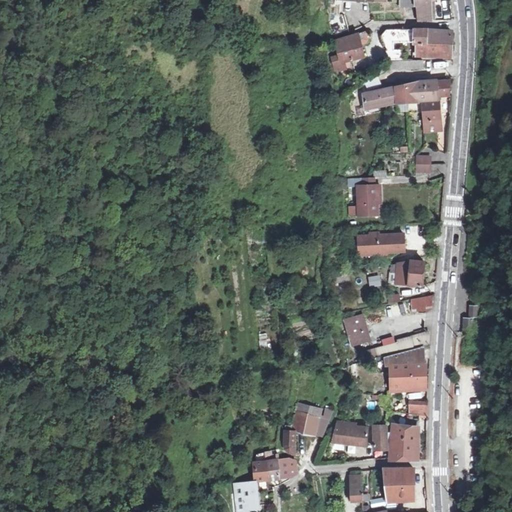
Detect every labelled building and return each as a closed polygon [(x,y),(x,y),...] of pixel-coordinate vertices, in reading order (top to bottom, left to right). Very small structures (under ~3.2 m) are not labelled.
[(427,17),(441,17),(439,0),(422,0),(423,1),(425,1),(427,17)] [(391,56),(412,56),(412,46),(403,46),(403,37),(425,37),(426,42),(456,40),(456,26),(396,27),(390,33),(391,56)] [(340,40),(344,56),(341,56),(347,74),(361,68),(357,54),(381,44),(376,28),(340,40)] [(456,40),(426,42),(426,50),(432,50),(432,53),(456,52),(456,40)] [(431,66),(431,57),(418,57),(418,65),(431,66)] [(400,102),(429,99),(446,97),(446,92),(444,78),(428,79),(421,81),(422,84),(403,83),(403,80),(394,81),(394,85),(371,89),(372,103),(400,102)] [(429,99),(430,127),(448,126),(446,97),(429,99)] [(439,162),(424,163),(425,174),(439,172),(439,162)] [(365,187),(367,217),(384,216),(383,200),(389,200),(388,187),(382,187),(382,178),(371,178),(370,188),(365,187)] [(365,233),(366,251),(393,249),(393,247),(412,245),(410,230),(365,233)] [(430,281),(432,260),(407,258),(404,276),(430,281)] [(389,295),(389,303),(400,304),(401,296),(389,295)] [(409,301),(412,315),(436,308),(432,295),(409,301)] [(480,328),(480,314),(472,313),(472,327),(480,328)] [(359,317),(340,320),(345,346),(364,342),(359,317)] [(347,357),(348,362),(367,357),(428,343),(429,331),(359,348),(360,354),(347,357)] [(259,335),(260,350),(269,349),(268,334),(259,335)] [(394,365),(395,374),(429,374),(429,362),(426,363),(425,347),(392,356),(391,359),(390,361),(390,363),(394,365)] [(395,374),(393,389),(429,387),(429,374),(395,374)] [(408,398),(407,409),(426,410),(427,397),(408,398)] [(296,405),(295,434),(306,435),(306,417),(316,417),(316,406),(309,406),(296,405)] [(306,417),(306,435),(316,435),(316,417),(306,417)] [(359,424),(360,421),(339,420),(334,454),(353,456),(356,442),(369,441),(370,425),(359,424)] [(391,438),(396,438),(396,430),(391,428),(391,423),(377,422),(379,447),(392,445),(391,438)] [(395,458),(421,458),(421,424),(391,423),(391,428),(396,430),(396,438),(395,458)] [(293,432),(284,432),(285,452),(294,453),(293,432)] [(255,462),(257,482),(269,482),(268,452),(256,452),(255,462)] [(268,452),(269,482),(281,480),(280,461),(279,452),(268,452)] [(298,462),(280,461),(281,480),(292,480),(292,475),(299,475),(298,462)] [(412,466),(384,468),(386,502),(413,501),(412,466)] [(363,475),(350,475),(351,504),(365,504),(363,475)] [(246,511),(246,510),(256,510),(257,488),(257,482),(236,483),(236,488),(236,511),(246,511)]
